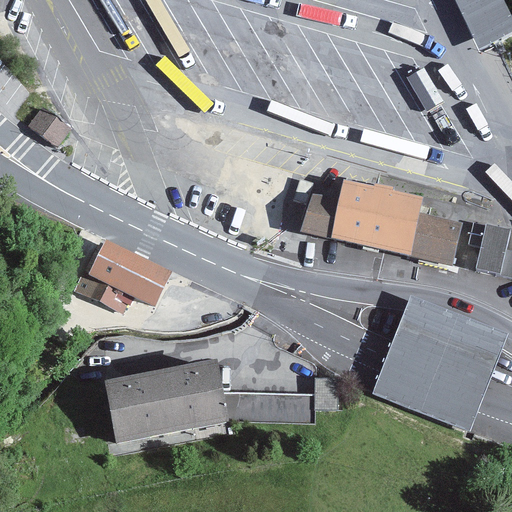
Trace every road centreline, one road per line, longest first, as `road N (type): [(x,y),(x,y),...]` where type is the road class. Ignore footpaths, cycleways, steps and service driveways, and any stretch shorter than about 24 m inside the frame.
road 1 (primary): [(251,279),(290,311),(348,339),(511,404)]
road 2 (primary): [(511,340),(427,303),(251,279)]
road 3 (primary): [(49,183),(251,279)]
